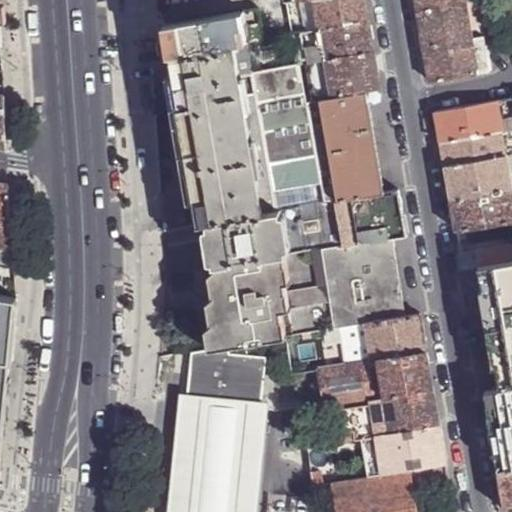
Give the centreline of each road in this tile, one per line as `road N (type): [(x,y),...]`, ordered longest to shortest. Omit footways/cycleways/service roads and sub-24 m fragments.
road 1 (residential): [(479,511),(406,100)]
road 2 (secondary): [(80,177),(79,363)]
road 3 (secondary): [(67,0),(80,177)]
road 4 (secondary): [(79,363),(56,404),(42,511)]
road 5 (secondary): [(87,511),(93,403),(79,363)]
